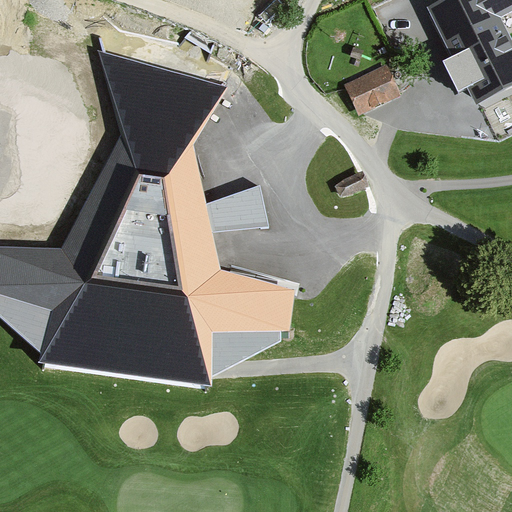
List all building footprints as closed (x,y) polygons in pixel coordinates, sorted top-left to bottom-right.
[(511,0),(461,0),(431,16),(471,103),(511,81),(511,70),(488,18),(511,6),(511,0)] [(381,77),(354,90),(368,114),(393,99),(381,77)] [(361,187),(356,175),(334,184),(340,196),(361,187)] [(238,245),(253,243),(246,196),(227,199),(224,178),(206,181),(219,266),(240,263),(238,245)] [(317,234),(317,225),(334,224),(332,192),(314,193),(315,212),(298,213),(299,235),(317,234)] [(511,511),(511,408),(479,398),(440,511),(511,511)]
